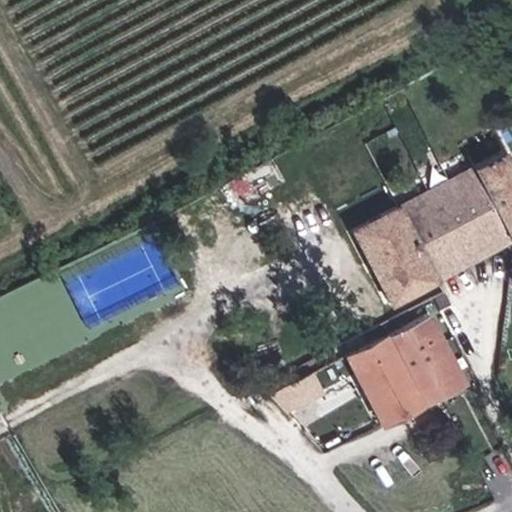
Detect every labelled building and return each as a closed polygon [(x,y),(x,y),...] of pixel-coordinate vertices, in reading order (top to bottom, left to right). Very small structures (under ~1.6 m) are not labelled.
[(467,180),(500,163),(495,154),(463,172),(467,180)] [(511,250),(511,185),(500,163),(467,180),(505,254),(511,250)] [(505,254),(467,180),(443,192),(341,244),(379,321),(505,254)] [(362,356),(395,421),(465,387),(469,395),(482,388),(457,335),(442,340),(432,320),(362,356)] [(285,412),(326,391),(315,368),(273,389),(285,412)]
